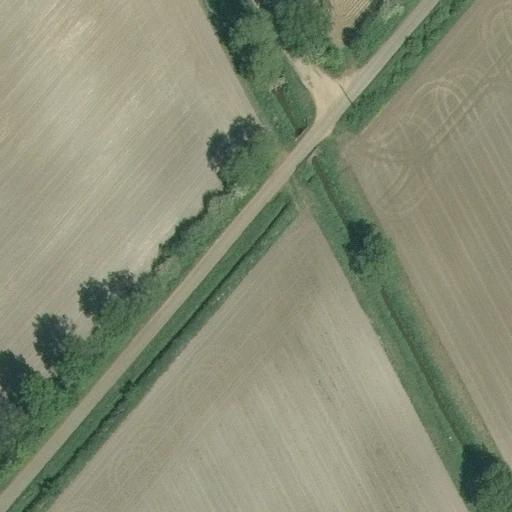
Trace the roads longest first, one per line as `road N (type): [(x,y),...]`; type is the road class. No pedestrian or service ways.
road 1 (unclassified): [(0,508),(431,0)]
road 2 (track): [(258,0),(331,117)]
